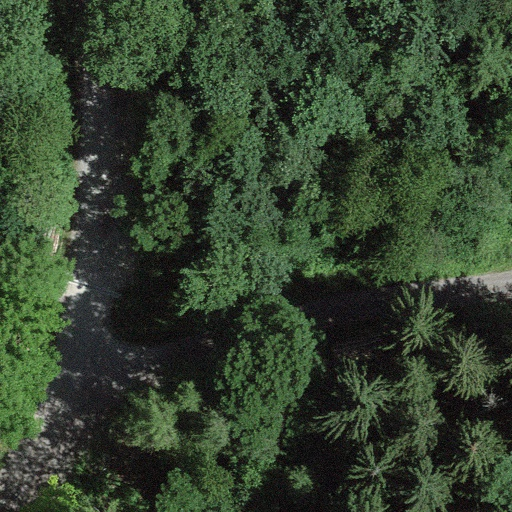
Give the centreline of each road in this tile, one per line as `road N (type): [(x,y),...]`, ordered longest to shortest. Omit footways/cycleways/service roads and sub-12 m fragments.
road 1 (track): [(19,511),(92,375),(103,0)]
road 2 (track): [(92,375),(511,298)]
